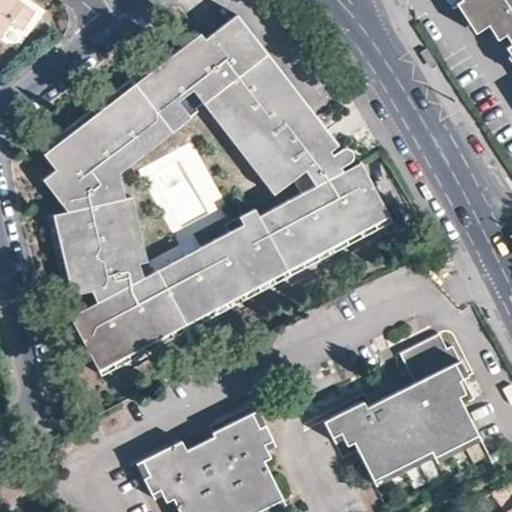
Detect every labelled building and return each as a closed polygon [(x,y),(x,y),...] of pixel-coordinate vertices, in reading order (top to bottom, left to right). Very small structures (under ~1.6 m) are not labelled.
[(0,0),(0,37),(2,38),(14,22),(26,30),(37,13),(18,0),(0,0)] [(511,0),(463,0),(474,17),(479,14),(486,24),(496,17),(511,40),(511,0)] [(328,26),(317,12),(312,16),(322,30),(328,26)] [(44,217),(61,296),(86,292),(89,301),(63,315),(93,372),(388,220),(359,161),(341,170),(339,164),(352,156),(353,150),(349,147),(346,146),(332,155),(330,151),(320,138),(328,132),(236,15),(204,41),(198,33),(147,74),(143,69),(41,149),(55,169),(42,180),(66,211),(44,217)] [(434,65),(425,49),(420,53),(429,68),(434,65)] [(331,136),(328,132),(320,138),(330,151),(337,145),(331,136)] [(456,266),(446,246),(432,254),(442,273),(456,266)] [(445,344),(439,331),(400,349),(414,378),(366,403),(363,397),(324,417),(335,439),(343,434),(346,440),(352,437),(375,482),(433,454),(435,458),(479,438),(457,393),(464,391),(457,377),(466,373),(451,341),(445,344)] [(273,442),(256,406),(211,429),(213,433),(184,446),(180,437),(135,459),(152,495),(162,491),(165,498),(171,495),(179,511),(262,511),(284,501),(263,455),(268,452),(265,446),(273,442)] [(511,511),(511,481),(494,491),(505,509),(501,511),(511,511)]
